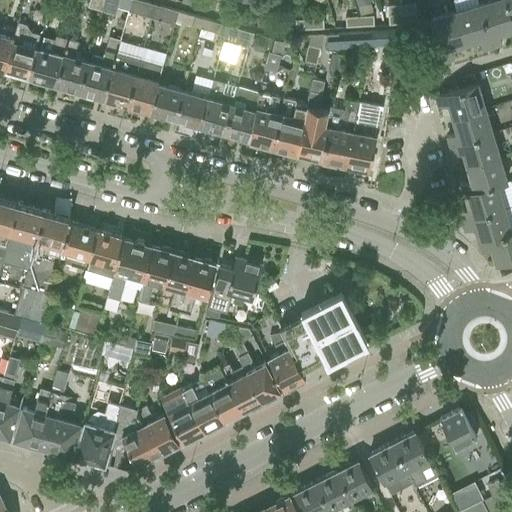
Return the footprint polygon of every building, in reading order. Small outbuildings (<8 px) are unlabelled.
[(89,0),(87,7),(101,11),(103,0),(89,0)] [(103,0),(101,11),(115,14),(118,0),(103,0)] [(138,0),(131,0),(128,11),(146,16),(150,3),(138,0)] [(199,0),(198,7),(209,10),(211,0),(199,0)] [(511,26),(504,0),(490,0),(479,3),(491,45),(501,42),(498,33),(511,28),(511,26)] [(415,2),(402,3),(403,13),(402,13),(403,23),(417,22),(416,12),(415,2)] [(479,3),(455,11),(465,43),(479,38),(482,48),(491,45),(479,3)] [(160,6),(156,19),(174,24),(175,21),(177,13),(178,11),(160,6)] [(360,16),(358,16),(359,27),(375,26),(374,16),(373,16),(373,6),(359,7),(360,16)] [(177,13),(175,21),(192,25),(194,17),(194,16),(178,11),(177,13)] [(465,43),(455,11),(431,18),(443,60),(453,57),(450,47),(465,43)] [(403,23),(402,13),(388,14),(388,24),(403,23)] [(359,27),(358,16),(344,17),(345,27),(359,27)] [(202,19),(199,28),(219,34),(219,36),(216,45),(222,46),(223,40),(224,38),(224,37),(227,26),(202,18),(202,19)] [(309,29),(309,19),(294,20),(295,30),(309,29)] [(323,19),(309,19),(309,29),(323,29),(323,19)] [(16,23),(14,28),(3,70),(29,77),(38,46),(36,46),(39,34),(29,32),(25,25),(16,23)] [(0,68),(3,70),(14,28),(2,25),(0,24),(0,68)] [(224,38),(223,40),(235,44),(237,37),(249,40),(251,33),(251,32),(227,26),(224,37),(224,38)] [(372,32),(370,42),(396,40),(398,31),(372,32)] [(328,34),(324,47),(338,51),(339,48),(366,47),(366,42),(370,42),(372,32),(328,34)] [(309,36),(304,61),(314,63),(316,64),(322,34),(309,34),(309,36)] [(38,46),(29,77),(31,78),(52,84),(65,38),(55,35),(53,39),(42,36),(39,47),(38,46)] [(253,39),(251,45),(254,50),(261,52),(267,50),(268,44),(265,39),(258,37),(253,39)] [(78,91),(87,60),(73,56),(78,41),(65,38),(52,84),(78,91)] [(140,58),(126,105),(149,111),(157,82),(162,65),(165,54),(142,48),(140,58)] [(87,60),(78,91),(80,92),(103,98),(116,52),(105,49),(103,57),(91,54),(89,61),(87,60)] [(103,98),(126,105),(140,58),(116,52),(103,98)] [(268,52),(264,69),(276,72),(280,55),(268,52)] [(331,52),(328,65),(341,68),(343,55),(331,52)] [(295,152),(295,154),(320,160),(321,158),(328,123),(326,122),(325,122),(328,109),(318,107),(319,104),(324,81),(312,78),(307,102),(295,152)] [(208,96),(200,126),(222,132),(224,132),(232,103),(234,104),(239,87),(225,83),(213,79),(208,96)] [(149,111),(174,118),(182,89),(157,82),(149,111)] [(448,102),(452,117),(484,108),(477,83),(435,95),(438,105),(448,102)] [(232,103),(224,132),(226,133),(247,139),(258,92),(248,89),(239,87),(234,104),(232,103)] [(182,89),(174,118),(176,119),(200,126),(208,96),(207,96),(184,89),(183,89),(182,89)] [(258,92),(247,139),(257,142),(259,144),(267,146),(268,145),(272,146),(280,113),(276,112),(279,97),(259,92),(258,92)] [(295,152),(307,102),(284,97),(281,110),(282,113),(280,113),(272,146),(276,147),(276,149),(284,151),(286,150),(295,152)] [(328,123),(321,158),(323,158),(325,159),(326,161),(332,162),(334,161),(345,163),(358,101),(346,98),(344,108),(328,105),(328,109),(325,122),(326,122),(328,123)] [(358,101),(345,163),(356,165),(358,167),(363,168),(366,167),(369,168),(375,135),(382,105),(358,101)] [(447,135),(450,144),(492,132),(484,108),(452,117),(457,132),(447,135)] [(462,151),(467,166),(499,156),(492,132),(450,144),(453,154),(462,151)] [(461,183),(464,193),(496,183),(506,180),(499,156),(467,166),(471,180),(461,183)] [(468,207),(459,210),(462,219),(503,208),(503,207),(503,206),(511,203),(511,184),(510,179),(506,180),(496,183),(464,193),(468,207)] [(0,267),(18,203),(0,198),(0,267)] [(0,267),(0,281),(22,287),(44,210),(18,203),(0,267)] [(503,208),(462,219),(465,229),(474,226),(478,241),(510,232),(510,231),(511,230),(511,205),(503,208),(503,207),(503,208)] [(44,210),(22,287),(15,314),(41,321),(58,260),(61,250),(68,221),(69,218),(44,210)] [(95,228),(68,221),(61,250),(58,260),(82,267),(85,257),(87,258),(95,228)] [(95,228),(87,258),(89,258),(91,259),(88,269),(111,276),(123,236),(97,229),(95,228)] [(511,231),(510,232),(478,241),(481,250),(491,248),(495,263),(511,257),(511,231)] [(123,236),(108,287),(106,296),(119,299),(124,283),(141,288),(143,279),(142,279),(152,244),(144,242),(143,240),(137,238),(134,239),(123,236)] [(143,279),(141,288),(138,299),(148,302),(153,282),(161,284),(161,282),(171,248),(164,246),(160,247),(152,244),(142,279),(143,279)] [(183,252),(171,248),(161,282),(161,284),(174,287),(168,308),(178,310),(192,256),(184,254),(183,252)] [(202,259),(192,256),(178,310),(189,314),(195,294),(206,297),(207,295),(206,294),(215,262),(211,261),(210,259),(206,258),(202,259)] [(220,311),(226,312),(232,292),(251,298),(261,263),(235,256),(232,267),(219,264),(207,307),(220,311)] [(300,311),(304,319),(301,320),(300,317),(284,325),(284,324),(279,327),(285,339),(301,371),(306,368),(306,367),(321,359),(320,356),(322,354),(326,362),(367,341),(340,290),(300,311)] [(49,299),(42,319),(54,323),(58,313),(65,315),(68,305),(49,299)] [(207,307),(205,315),(216,317),(216,316),(218,317),(220,311),(207,307)] [(0,335),(14,339),(20,316),(0,310),(0,335)] [(74,328),(93,334),(99,316),(80,310),(74,328)] [(214,343),(224,345),(228,323),(209,319),(207,332),(216,334),(214,343)] [(154,321),(152,330),(173,334),(174,325),(154,321)] [(228,323),(224,345),(225,341),(238,343),(238,325),(228,323)] [(42,334),(39,342),(61,348),(63,340),(66,331),(44,325),(42,334)] [(174,325),(173,334),(194,338),(196,330),(174,325)] [(248,327),(238,325),(238,343),(239,343),(252,336),(248,327)] [(277,351),(267,356),(275,371),(284,388),(305,377),(301,371),(285,339),(281,331),(269,334),(274,345),(277,351)] [(153,335),(149,353),(168,357),(169,352),(171,338),(153,335)] [(169,352),(181,354),(184,341),(171,338),(169,352)] [(136,339),(133,353),(148,356),(151,342),(136,339)] [(104,340),(100,354),(114,358),(128,362),(133,348),(118,344),(104,340)] [(184,341),(181,354),(185,355),(195,357),(198,344),(184,341)] [(247,352),(237,357),(244,370),(260,401),(280,390),(265,360),(254,365),(247,352)] [(2,377),(0,384),(0,433),(9,436),(19,402),(8,400),(20,360),(8,356),(2,377)] [(228,361),(220,366),(242,410),(260,401),(244,370),(241,372),(236,374),(235,375),(228,361)] [(203,379),(208,389),(224,419),(242,410),(220,366),(211,370),(202,373),(203,379)] [(56,369),(50,390),(51,390),(62,393),(68,373),(56,369)] [(190,381),(181,385),(204,430),(224,419),(208,389),(203,379),(203,377),(191,383),(190,381)] [(171,391),(160,396),(182,441),(204,430),(181,385),(171,391)] [(13,437),(36,443),(51,390),(50,390),(39,387),(33,407),(22,404),(13,437)] [(51,390),(36,443),(71,453),(76,434),(80,420),(70,418),(74,403),(63,400),(65,394),(62,393),(51,390)] [(156,399),(135,409),(157,454),(179,443),(170,425),(163,412),(156,399)] [(75,454),(75,455),(109,465),(113,445),(113,444),(111,444),(113,440),(111,440),(122,405),(107,401),(104,412),(98,411),(91,412),(87,416),(86,420),(85,420),(84,420),(80,435),(75,454)] [(122,405),(111,440),(113,440),(111,444),(113,444),(113,445),(118,442),(121,447),(116,450),(113,466),(125,469),(136,464),(136,465),(157,454),(135,409),(135,408),(122,405)] [(460,407),(439,417),(454,448),(476,437),(460,407)] [(414,430),(391,442),(405,471),(414,487),(437,476),(428,459),(423,448),(414,430)] [(383,482),(405,471),(391,442),(368,454),(383,482)] [(358,459),(334,471),(349,499),(372,488),(358,459)] [(334,471),(313,481),(327,510),(349,499),(334,471)] [(511,511),(511,508),(498,479),(486,485),(498,507),(489,511),(511,511)] [(313,481),(291,493),(300,511),(324,511),(327,510),(313,481)] [(473,481),(448,494),(456,510),(457,511),(482,499),(473,481)] [(300,511),(291,493),(264,506),(266,511),(300,511)] [(457,511),(456,511),(488,511),(482,499),(457,511)]
